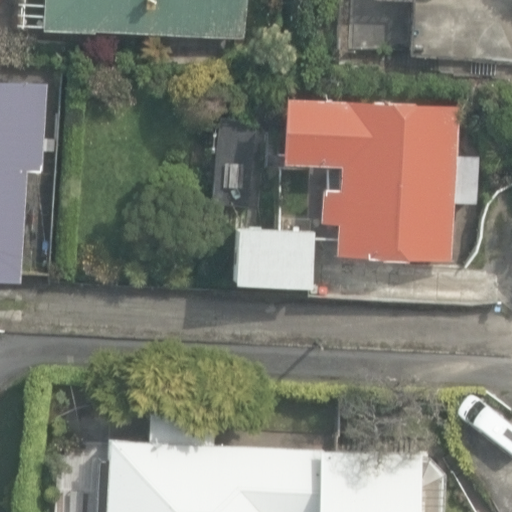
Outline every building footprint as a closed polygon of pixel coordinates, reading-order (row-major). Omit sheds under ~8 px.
[(36,0),(35,17),(238,27),(239,0),(36,0)] [(511,0),(379,0),(379,9),(420,11),(418,67),(511,70),(511,0)] [(0,272),(11,273),(18,162),(34,163),(39,74),(0,71),(0,272)] [(329,247),(444,254),(447,195),(469,196),(472,150),(449,149),(452,100),(278,90),(274,155),(334,159),(333,183),(317,182),(315,214),(331,215),(329,247)] [(226,272),(303,278),(307,222),(230,216),(226,272)] [(208,405),(142,403),(141,428),(99,426),(95,511),(411,511),(414,442),(207,433),(208,405)]
